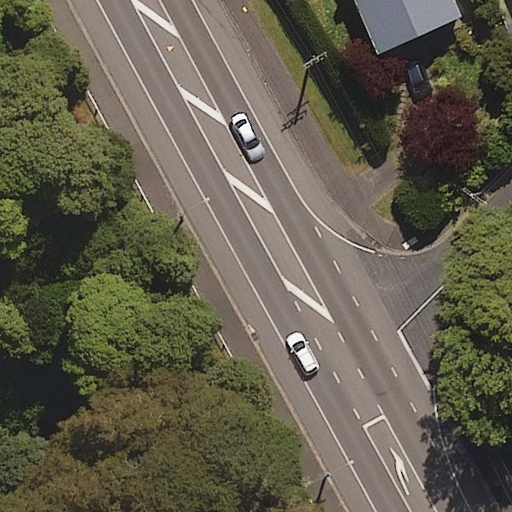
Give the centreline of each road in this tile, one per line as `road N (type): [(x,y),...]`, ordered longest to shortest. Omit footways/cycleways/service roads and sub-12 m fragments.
road 1 (secondary): [(351,376),(143,0)]
road 2 (residential): [(511,209),(351,376)]
road 3 (secondary): [(430,511),(351,376)]
